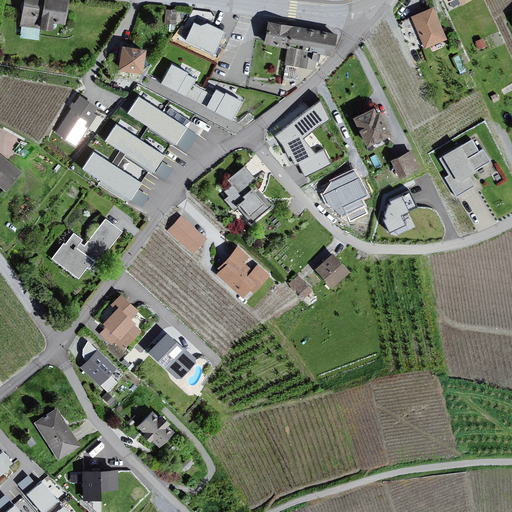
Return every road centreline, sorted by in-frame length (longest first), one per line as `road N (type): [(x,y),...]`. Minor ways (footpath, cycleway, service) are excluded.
road 1 (residential): [(511,222),(433,248),(364,247),(331,228),(248,132)]
road 2 (residential): [(57,346),(177,189),(248,132)]
road 3 (unclassified): [(272,511),(405,470),(511,461)]
road 4 (unclassified): [(57,346),(107,433),(186,511)]
road 5 (residential): [(358,13),(192,0)]
road 6 (residential): [(248,132),(338,56),(358,13)]
